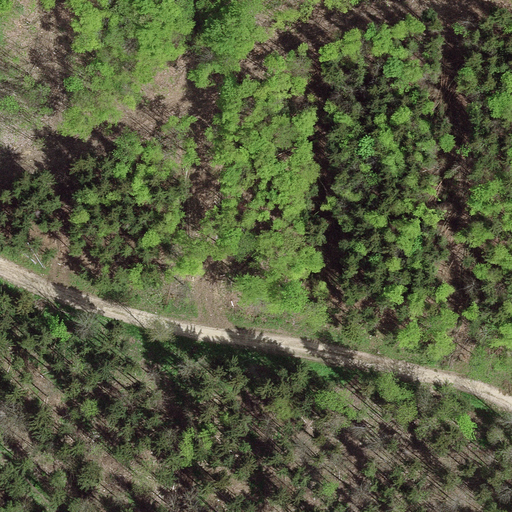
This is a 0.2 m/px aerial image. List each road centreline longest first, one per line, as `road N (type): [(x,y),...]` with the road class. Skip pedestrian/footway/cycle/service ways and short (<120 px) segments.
road 1 (track): [(0,170),(91,139),(336,19),(453,0),(511,5)]
road 2 (track): [(0,269),(170,329),(412,369),(511,408)]
